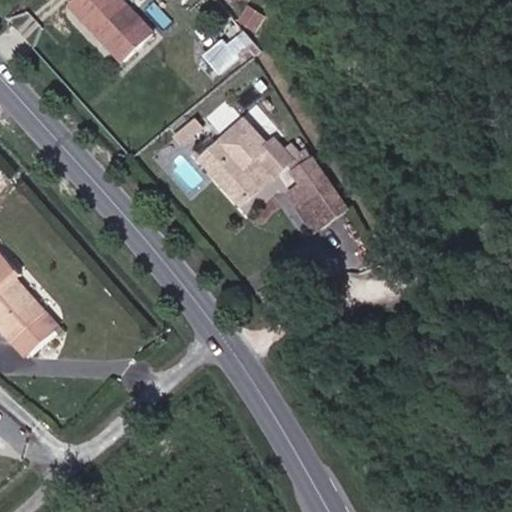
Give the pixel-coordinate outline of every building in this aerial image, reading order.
[(127,69),(156,41),(117,0),(84,0),(72,11),(127,69)] [(254,60),(243,45),(231,53),(225,44),(207,58),(224,82),(254,60)] [(188,148),(208,132),(201,124),(181,140),(188,148)] [(296,167),(287,157),(278,147),(270,153),(249,127),(223,151),(211,163),(246,208),(292,170),(306,191),(292,200),(316,239),(350,218),(309,156),(302,162),(296,167)] [(223,151),(215,142),(202,153),(211,163),(223,151)] [(302,162),(294,151),(287,157),(296,167),(302,162)] [(36,279),(0,243),(0,299),(6,306),(0,312),(0,316),(28,347),(58,319),(29,285),(36,279)]
